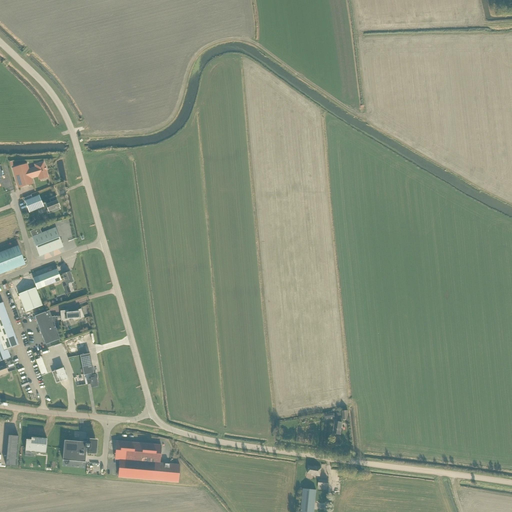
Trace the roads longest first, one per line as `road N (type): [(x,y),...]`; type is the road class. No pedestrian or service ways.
road 1 (secondary): [(511,482),(218,442),(164,427),(151,411)]
road 2 (secondary): [(0,42),(67,120),(103,241)]
road 3 (secondary): [(103,241),(151,411)]
